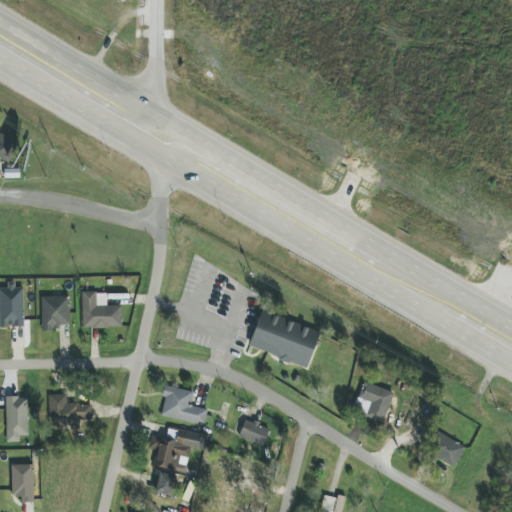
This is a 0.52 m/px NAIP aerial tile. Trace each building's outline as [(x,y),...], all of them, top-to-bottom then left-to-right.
[(0,159),(8,163),(17,141),(0,133),(0,159)] [(0,327),(24,327),(24,288),(15,288),(15,283),(7,283),(7,288),(0,288),(0,327)] [(82,328),(122,328),(122,306),(107,306),(107,292),(82,293),(82,328)] [(70,325),(70,296),(41,297),(42,331),(59,330),(59,325),(70,325)] [(308,367),(320,331),(261,312),(249,348),(308,367)] [(394,392),(363,383),(359,398),(371,402),(366,417),(385,423),(394,392)] [(204,426),(207,410),(190,406),(193,392),(166,386),(160,416),(204,426)] [(67,395),(49,395),(50,428),(80,427),(80,422),(92,422),(92,404),(67,405),(67,395)] [(28,397),(6,397),(7,442),(20,442),(20,436),(28,436),(28,397)] [(245,419),(239,437),(263,446),(269,428),(245,419)] [(207,436),(179,430),(177,441),(152,435),(149,449),(156,450),(152,466),(185,473),(191,448),(204,451),(207,436)] [(466,448),(441,434),(430,454),(455,468),(466,448)] [(251,470),(223,461),(221,468),(249,477),(251,470)] [(34,503),(33,465),(12,465),(12,496),(21,496),(21,503),(34,503)] [(175,476),(157,474),(154,493),(173,496),(175,476)] [(331,511),(342,511),(344,498),(323,495),(321,510),(331,511)]
